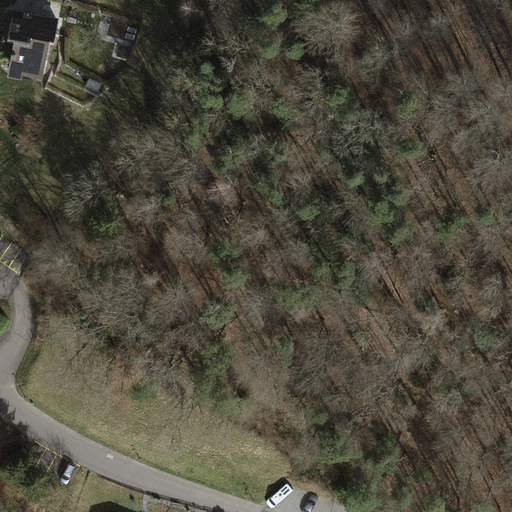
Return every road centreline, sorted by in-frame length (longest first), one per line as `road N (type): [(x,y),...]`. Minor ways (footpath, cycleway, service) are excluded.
road 1 (residential): [(0,400),(144,479),(256,511)]
road 2 (track): [(511,160),(364,0)]
